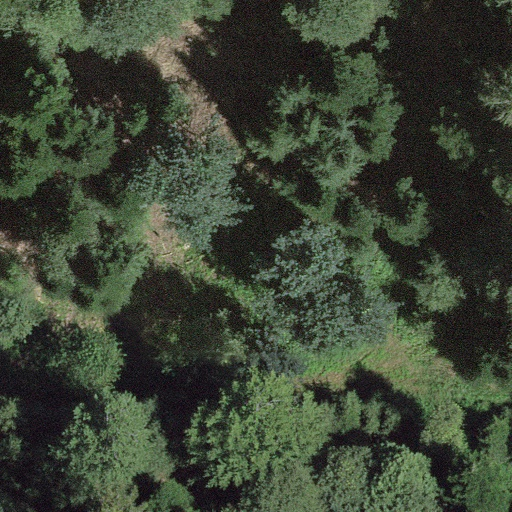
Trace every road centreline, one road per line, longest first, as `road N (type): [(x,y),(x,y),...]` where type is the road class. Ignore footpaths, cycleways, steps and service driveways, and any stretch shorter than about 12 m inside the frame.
road 1 (track): [(321,394),(414,264),(511,97)]
road 2 (track): [(161,511),(321,394)]
